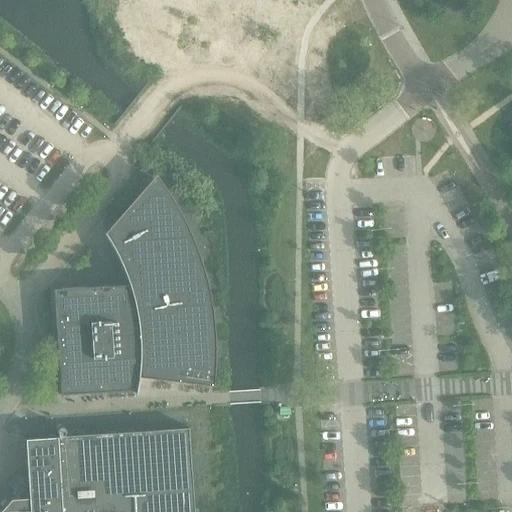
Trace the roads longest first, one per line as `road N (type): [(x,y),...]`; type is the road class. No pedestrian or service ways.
road 1 (unclassified): [(341,197),(359,511)]
road 2 (unclassified): [(341,197),(340,164),(427,91),(374,0)]
road 3 (unclassified): [(20,302),(122,175),(123,144)]
road 4 (unclassified): [(123,144),(86,156),(0,267)]
